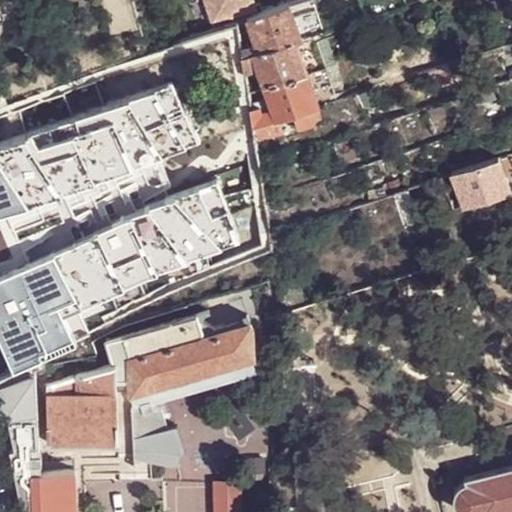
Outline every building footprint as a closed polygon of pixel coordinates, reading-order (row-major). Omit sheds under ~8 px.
[(248,0),(206,0),(214,24),(252,11),(248,0)] [(315,0),(311,0),(293,6),(303,39),(325,31),(324,26),(323,22),(315,0)] [(407,0),(361,0),(365,12),(367,17),(408,4),(407,0)] [(486,0),(472,0),(478,17),(491,13),(487,2),(486,0)] [(488,2),(487,2),(491,13),(492,13),(502,9),(499,0),(493,0),(491,1),(488,2)] [(253,20),(250,21),(260,54),(294,43),(299,41),(303,39),(293,6),(253,20)] [(367,17),(365,12),(349,18),(350,23),(367,17)] [(337,18),(323,22),(324,26),(338,21),(337,18)] [(338,21),(324,26),(325,31),(350,23),(349,18),(338,21)] [(430,26),(421,29),(424,36),(432,33),(430,26)] [(329,38),(318,41),(328,69),(338,65),(329,38)] [(260,54),(251,57),(255,72),(258,81),(262,92),(305,77),(295,48),(294,43),(260,54)] [(251,57),(244,59),(246,75),(252,73),(255,72),(251,57)] [(349,62),(338,65),(340,72),(351,69),(349,62)] [(338,65),(328,69),(336,97),(347,93),(340,72),(338,65)] [(434,76),(429,78),(434,92),(454,86),(449,71),(443,73),(434,76)] [(305,77),(262,92),(264,98),(265,102),(267,106),(272,124),(273,127),(296,118),(312,113),(315,112),(305,77)] [(0,214),(205,147),(173,80),(0,139),(0,214)] [(254,83),(248,85),(250,96),(262,92),(258,81),(254,83)] [(262,92),(250,96),(251,103),(264,98),(262,92)] [(465,112),(462,100),(444,106),(445,108),(447,116),(448,117),(465,112)] [(265,102),(251,106),(252,111),(267,106),(265,102)] [(267,106),(252,111),(255,130),(272,124),(267,106)] [(447,116),(445,108),(433,112),(435,120),(447,116)] [(312,113),(296,118),(299,129),(315,124),(312,113)] [(272,124),(255,130),(257,144),(276,137),(273,127),(272,124)] [(511,166),(509,158),(502,160),(511,190),(511,166)] [(511,190),(502,160),(453,176),(465,208),(511,192),(511,190)] [(0,278),(0,351),(10,373),(30,363),(88,335),(78,313),(154,275),(241,245),(218,181),(126,218),(0,278)] [(409,191),(395,195),(406,228),(421,223),(409,191)] [(298,275),(278,280),(284,316),(305,310),(298,275)] [(123,338),(106,343),(113,368),(117,367),(118,381),(131,380),(131,363),(206,340),(198,315),(123,338)] [(206,340),(131,363),(131,380),(131,396),(253,358),(252,326),(206,340)] [(253,358),(131,396),(132,407),(150,401),(253,369),(253,358)] [(10,373),(0,377),(0,387),(4,411),(9,411),(9,417),(11,417),(18,448),(12,449),(23,511),(75,511),(73,471),(38,474),(29,474),(28,465),(38,465),(35,372),(33,370),(30,363),(10,373)] [(119,445),(118,395),(118,381),(117,367),(113,368),(46,389),(46,396),(47,445),(119,445)] [(288,372),(268,373),(269,428),(289,428),(288,372)] [(150,401),(132,407),(134,460),(178,467),(181,451),(185,452),(178,426),(169,429),(162,407),(154,410),(150,401)] [(511,450),(472,461),(473,463),(475,472),(486,469),(511,462),(511,450)] [(464,475),(465,480),(461,482),(455,488),(452,496),(454,504),(459,511),(461,511),(501,511),(511,509),(511,462),(486,469),(475,472),(468,474),(464,475)] [(468,474),(475,472),(473,463),(466,465),(468,474)] [(38,465),(28,465),(29,474),(38,474),(38,465)] [(237,511),(238,491),(209,491),(208,511),(237,511)]
